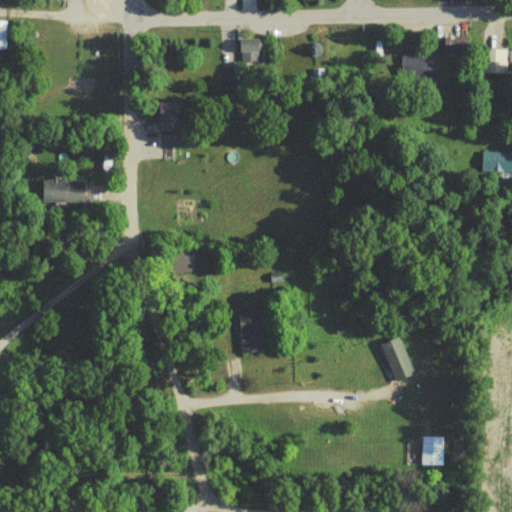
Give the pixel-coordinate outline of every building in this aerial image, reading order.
[(505,74),(505,50),(481,50),(481,74),(505,74)] [(434,86),(434,70),(425,70),(425,54),(399,54),(399,86),(434,86)] [(320,71),(312,71),(312,82),(321,82),(320,71)] [(157,129),(178,129),(178,111),(157,111),(157,129)] [(511,173),(511,153),(480,153),(480,173),(511,173)] [(82,203),(82,181),(41,181),(41,203),(82,203)] [(258,353),(257,305),(238,306),(239,354),(258,353)] [(393,383),(413,375),(398,338),(378,345),(393,383)]
